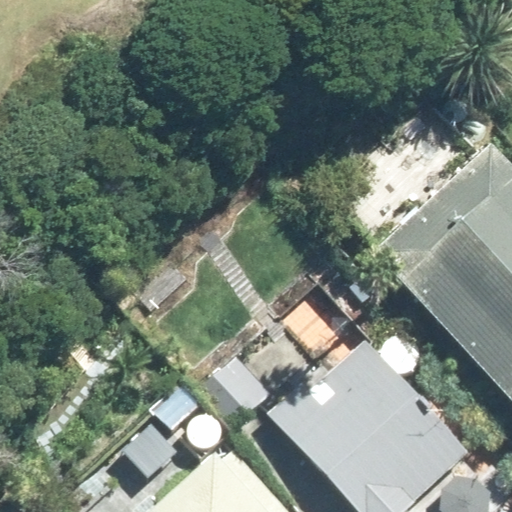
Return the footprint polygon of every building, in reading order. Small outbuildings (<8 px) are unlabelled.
[(395,100),(407,89),(397,79),(364,106),(379,125),(402,107),(395,100)] [(326,168),(347,149),(336,137),(316,156),(326,168)] [(366,257),(511,420),(511,180),(485,150),(366,257)] [(137,266),(122,280),(133,291),(148,277),(137,266)] [(319,384),(332,399),(319,410),(298,386),(265,415),(350,511),(402,511),(466,456),(366,342),(319,384)] [(233,361),(197,395),(228,429),(263,396),(233,361)] [(176,390),(150,416),(167,433),(194,407),(176,390)] [(281,511),(228,453),(210,465),(205,459),(144,511),(281,511)]
